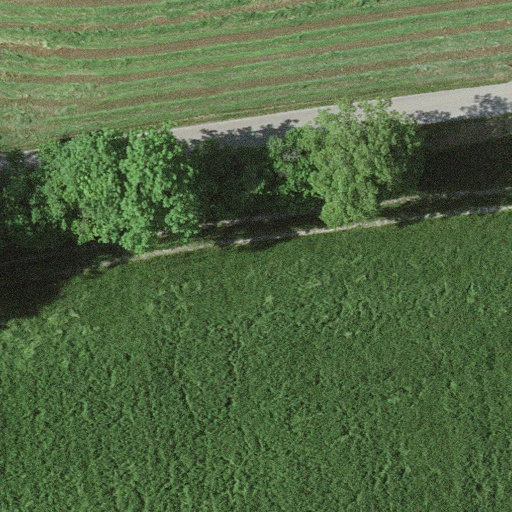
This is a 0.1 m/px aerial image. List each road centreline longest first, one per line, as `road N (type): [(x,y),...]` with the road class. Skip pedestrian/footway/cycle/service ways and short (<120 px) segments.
road 1 (unclassified): [(0,167),(511,103)]
road 2 (track): [(511,199),(186,239)]
